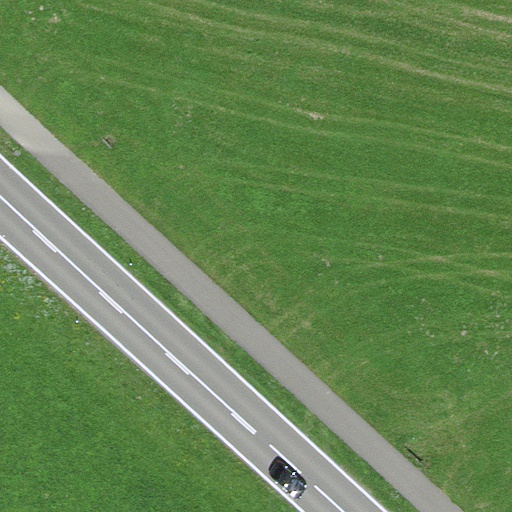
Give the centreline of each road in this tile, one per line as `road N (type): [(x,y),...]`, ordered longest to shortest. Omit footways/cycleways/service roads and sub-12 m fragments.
road 1 (track): [(0,109),(429,511)]
road 2 (primary): [(0,213),(327,511)]
